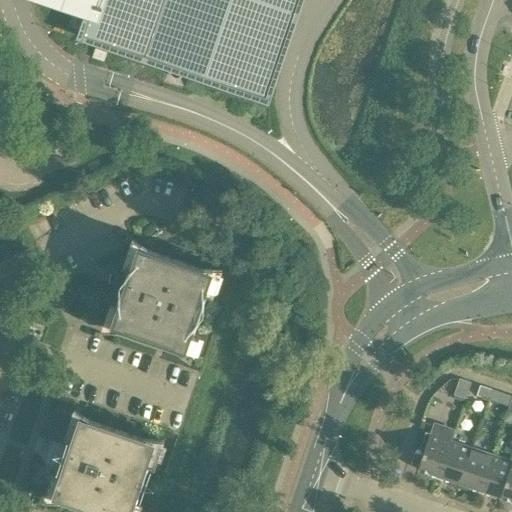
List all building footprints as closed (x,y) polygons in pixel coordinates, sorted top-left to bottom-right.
[(63,0),(55,34),(269,98),(301,0),(63,0)] [(137,247),(109,329),(186,355),(214,273),(137,247)] [(460,379),(454,395),(465,399),(471,383),(460,379)] [(480,386),(477,396),(488,400),(492,390),(480,386)] [(511,396),(492,390),(488,400),(509,406),(511,396)] [(53,474),(43,503),(64,504),(88,511),(142,511),(145,505),(137,502),(149,467),(157,470),(167,441),(149,441),(91,421),(75,410),(64,439),(71,442),(60,476),(53,474)] [(424,452),(418,470),(439,477),(452,441),(455,430),(434,422),(430,434),(425,433),(420,448),(424,452)] [(452,441),(439,477),(449,480),(450,485),(458,488),(472,447),(452,441)] [(472,447),(458,488),(467,491),(470,487),(480,491),(493,454),(472,447)] [(511,460),(493,454),(480,491),(501,498),(511,464),(511,460)] [(511,464),(501,498),(511,501),(511,464)]
